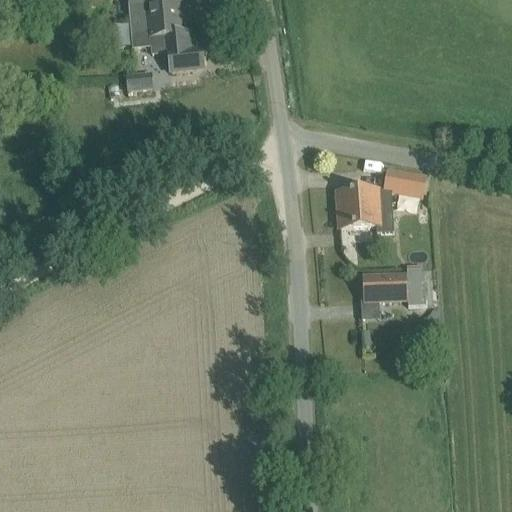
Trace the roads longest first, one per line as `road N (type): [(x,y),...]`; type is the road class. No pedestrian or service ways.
road 1 (track): [(0,289),(284,139),(511,176)]
road 2 (unclassified): [(307,511),(284,139),(262,0)]
